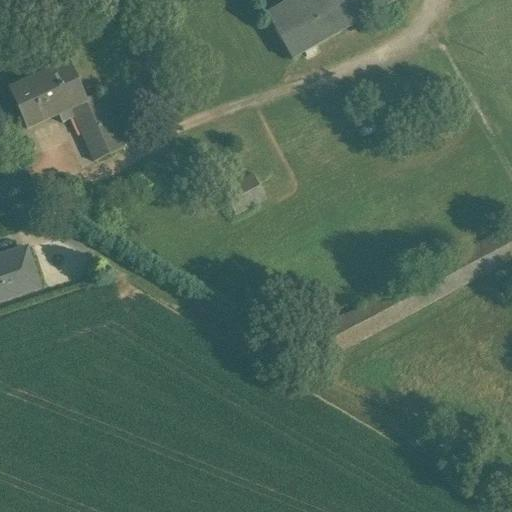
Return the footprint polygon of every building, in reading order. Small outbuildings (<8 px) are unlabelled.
[(396,0),(301,0),(268,19),(292,61),(397,1),(396,0)] [(100,95),(86,102),(69,65),(9,92),(26,131),(59,117),(63,125),(78,119),(86,135),(112,123),(100,95)] [(437,78),(366,116),(379,141),(450,102),(437,78)] [(112,123),(86,135),(98,161),(124,149),(112,123)] [(253,175),(236,184),(250,209),(267,200),(253,175)] [(511,226),(302,339),(317,366),(511,261),(511,226)] [(0,259),(0,301),(38,289),(26,251),(0,259)]
